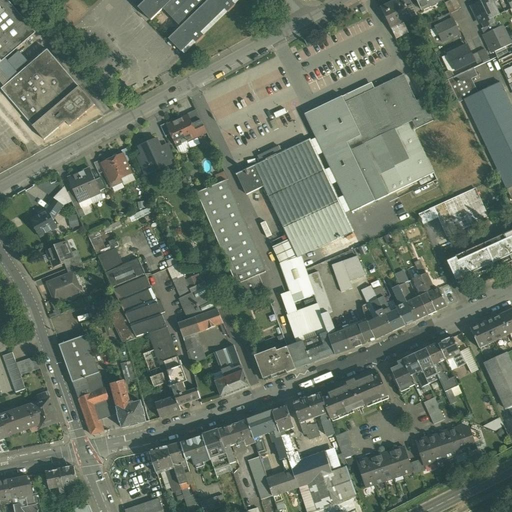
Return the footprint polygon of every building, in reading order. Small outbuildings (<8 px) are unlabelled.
[(7,0),(0,0),(0,62),(1,62),(5,59),(35,33),(7,0)] [(146,0),(138,8),(151,20),(163,9),(181,27),(169,39),(181,52),(193,40),(196,43),(204,36),(201,33),(225,10),(228,13),(235,5),(232,2),(234,0),(146,0)] [(402,0),(395,0),(380,7),(388,24),(401,18),(403,22),(411,18),(406,8),(402,0)] [(412,5),(409,0),(402,0),(406,8),(412,5)] [(416,0),(418,3),(421,10),(441,0),(416,0)] [(456,0),(451,0),(445,3),(450,13),(460,8),(456,0)] [(488,0),(484,0),(471,6),(479,23),(481,23),(492,17),(498,14),(493,3),(490,4),(488,0)] [(450,14),(438,20),(440,25),(453,19),(450,14)] [(492,17),(481,23),(484,28),(495,23),(492,17)] [(440,25),(435,28),(442,42),(460,33),(453,19),(440,25)] [(403,22),(390,28),(395,39),(409,33),(403,22)] [(484,28),(481,29),(484,35),(497,28),(495,23),(484,28)] [(484,35),(483,35),(491,53),(511,44),(503,26),(497,28),(484,35)] [(466,46),(447,55),(454,70),(475,61),(472,55),(470,50),(469,51),(466,46)] [(79,87),(47,49),(18,74),(14,77),(0,89),(33,126),(79,87)] [(483,50),(478,53),(483,63),(483,64),(488,61),(483,50)] [(19,51),(7,61),(5,59),(1,62),(14,77),(18,74),(15,71),(27,61),(19,51)] [(478,53),(472,55),(475,61),(477,66),(483,63),(478,53)] [(477,76),(473,69),(467,71),(471,79),(477,76)] [(471,79),(467,71),(463,74),(463,73),(453,78),(453,77),(448,80),(459,103),(464,100),(464,99),(478,93),(471,79)] [(305,114),(352,212),(433,173),(413,131),(435,121),(424,98),(416,102),(404,75),(345,103),(342,97),(305,114)] [(478,93),(464,99),(464,100),(485,145),(511,132),(511,108),(500,82),(478,93)] [(79,87),(33,126),(44,140),(66,122),(70,126),(94,105),(79,87)] [(196,110),(187,114),(188,116),(188,115),(193,125),(201,121),(196,110)] [(188,116),(177,120),(187,142),(198,137),(193,125),(188,115),(188,116)] [(166,125),(171,135),(176,147),(187,142),(177,120),(166,125)] [(201,121),(193,125),(198,137),(207,133),(201,121)] [(166,124),(160,126),(165,137),(171,135),(166,125),(166,124)] [(511,187),(511,132),(485,145),(507,190),(511,187)] [(161,148),(157,139),(139,147),(142,155),(137,157),(143,170),(151,166),(153,173),(171,164),(169,161),(164,150),(162,151),(161,148)] [(282,153),(279,147),(258,156),(261,163),(237,175),(247,195),(264,187),(298,258),(301,256),(353,232),(309,140),(282,153)] [(168,145),(161,148),(162,151),(164,150),(169,161),(174,158),(168,145)] [(126,148),(121,151),(122,154),(126,162),(131,159),(126,148)] [(122,154),(111,158),(121,179),(131,174),(126,162),(122,154)] [(111,158),(100,163),(104,171),(111,188),(122,183),(121,179),(111,158)] [(99,161),(94,163),(99,174),(104,171),(100,163),(99,161)] [(95,180),(89,168),(78,173),(90,198),(100,193),(95,180)] [(78,173),(68,178),(73,190),(78,201),(81,208),(92,204),(90,198),(78,173)] [(105,189),(100,178),(95,180),(100,191),(105,189)] [(266,272),(226,181),(197,193),(236,285),(259,275),(266,272)] [(474,189),(435,207),(439,217),(448,236),(487,218),(474,189)] [(78,201),(73,190),(67,193),(72,203),(78,201)] [(63,206),(53,199),(49,205),(51,206),(47,212),(30,221),(40,237),(49,232),(48,229),(55,225),(52,218),(54,217),(58,211),(59,212),(63,206)] [(78,201),(72,203),(76,211),(81,208),(78,201)] [(434,207),(429,209),(434,220),(439,217),(435,207),(434,207)] [(434,220),(429,209),(424,212),(428,222),(434,220)] [(424,212),(419,214),(423,225),(428,222),(424,212)] [(70,227),(79,226),(78,215),(69,216),(70,227)] [(511,230),(484,244),(495,268),(511,260),(511,261),(511,230)] [(107,252),(97,231),(87,236),(97,257),(98,256),(107,252)] [(66,241),(54,246),(55,248),(47,251),(48,253),(49,252),(53,260),(51,261),(54,268),(66,263),(65,261),(68,260),(73,258),(71,253),(66,241)] [(484,244),(447,261),(458,285),(474,277),(475,279),(479,277),(480,276),(479,275),(495,268),(484,244)] [(157,301),(138,259),(122,265),(115,249),(107,252),(98,256),(123,310),(137,339),(148,334),(167,328),(161,314),(165,313),(160,300),(157,301)] [(311,269),(330,261),(330,263),(344,257),(345,260),(357,255),(354,249),(311,268),(311,269)] [(77,251),(71,253),(73,258),(68,260),(71,267),(77,265),(82,263),(77,251)] [(301,256),(298,258),(280,264),(291,297),(282,300),(288,315),(287,315),(297,344),(328,332),(322,315),(308,276),(301,256)] [(344,262),(351,281),(364,276),(357,257),(344,262)] [(351,281),(344,262),(332,266),(341,289),(352,284),(351,281)] [(439,276),(434,264),(428,266),(433,277),(434,279),(439,276)] [(71,267),(66,269),(69,275),(73,273),(80,270),(77,265),(71,267)] [(433,277),(429,269),(425,271),(429,280),(433,277)] [(421,276),(436,312),(447,307),(438,289),(434,291),(433,288),(432,288),(429,280),(425,271),(423,272),(424,275),(421,276)] [(332,312),(318,272),(308,276),(322,315),(329,313),(332,312)] [(69,275),(47,283),(55,302),(81,292),(73,273),(69,275)] [(198,274),(185,280),(189,289),(202,283),(198,274)] [(183,275),(172,280),(181,298),(191,294),(189,289),(185,280),(183,275)] [(259,275),(236,285),(242,298),(264,288),(259,275)] [(436,312),(421,276),(414,279),(416,282),(421,294),(423,293),(424,295),(417,298),(426,316),(436,312)] [(377,281),(371,284),(379,298),(385,295),(377,281)] [(202,283),(189,289),(191,294),(201,316),(217,310),(205,282),(202,283)] [(404,284),(399,286),(403,295),(409,292),(406,287),(405,284),(404,284)] [(415,321),(403,295),(399,286),(395,288),(394,285),(392,287),(401,306),(396,308),(397,310),(405,326),(415,321)] [(371,286),(362,290),(369,304),(371,303),(371,302),(377,299),(371,286)] [(403,295),(415,321),(426,316),(417,298),(411,302),(409,299),(412,298),(409,292),(403,295)] [(201,316),(191,294),(181,298),(179,299),(188,320),(188,321),(201,316)] [(383,297),(377,299),(380,305),(386,303),(384,299),(383,297)] [(364,315),(366,320),(358,323),(359,326),(365,342),(375,338),(375,340),(393,332),(385,316),(380,305),(377,299),(371,302),(371,303),(376,314),(380,318),(374,321),(367,304),(362,306),(364,315)] [(386,303),(380,305),(383,312),(389,310),(386,303)] [(511,309),(500,315),(510,335),(511,333),(511,309)] [(137,339),(123,310),(109,315),(122,343),(126,342),(137,339)] [(201,316),(188,321),(188,320),(178,324),(183,337),(196,332),(220,324),(223,323),(217,310),(201,316)] [(338,312),(345,331),(351,349),(366,344),(365,342),(359,326),(350,330),(349,327),(350,326),(351,325),(345,310),(338,312)] [(397,310),(385,316),(393,332),(405,326),(397,310)] [(345,331),(334,335),(334,332),(335,331),(329,313),(322,315),(328,332),(336,355),(351,349),(345,331)] [(510,335),(500,315),(470,329),(479,349),(510,335)] [(108,319),(97,323),(99,328),(110,324),(108,319)] [(167,328),(148,334),(154,350),(155,350),(163,373),(166,383),(170,381),(171,381),(167,371),(181,366),(167,328)] [(196,332),(183,337),(187,351),(201,347),(196,332)] [(297,344),(288,348),(296,370),(336,355),(328,332),(297,344)] [(86,336),(59,345),(73,383),(86,378),(99,373),(86,336)] [(466,364),(453,337),(438,344),(446,360),(453,357),(458,368),(466,364)] [(426,349),(440,379),(439,380),(441,384),(449,381),(442,366),(440,367),(438,364),(446,360),(438,344),(426,349)] [(233,346),(214,354),(219,364),(218,366),(219,370),(221,371),(223,376),(214,379),(222,398),(231,395),(249,387),(233,346)] [(201,347),(187,351),(187,352),(190,363),(205,358),(201,347)] [(287,347),(256,359),(264,381),(287,373),(296,370),(288,348),(287,347)] [(440,379),(426,349),(415,354),(429,385),(439,380),(440,379)] [(154,350),(143,354),(152,377),(163,373),(155,350),(154,350)] [(13,353),(3,356),(4,361),(14,358),(13,353)] [(511,406),(511,365),(506,353),(485,363),(492,378),(493,378),(498,390),(497,391),(506,410),(511,406)] [(429,385),(415,354),(403,360),(410,376),(418,373),(419,375),(418,376),(417,377),(422,387),(429,385)] [(36,356),(17,363),(21,375),(40,369),(36,356)] [(14,358),(4,361),(6,367),(16,363),(14,358)] [(403,360),(398,363),(399,366),(392,369),(395,376),(394,376),(398,385),(399,385),(402,391),(414,385),(410,376),(403,360)] [(16,363),(6,367),(8,372),(18,368),(16,363)] [(181,366),(167,371),(171,381),(170,381),(175,397),(179,406),(201,399),(198,389),(187,393),(183,383),(187,381),(181,366)] [(18,368),(8,372),(10,377),(20,373),(18,368)] [(20,373),(10,377),(12,382),(22,379),(20,373)] [(152,377),(150,378),(154,387),(159,385),(166,383),(163,373),(152,377)] [(349,388),(323,398),(330,420),(388,396),(380,375),(356,384),(354,380),(347,383),(349,388)] [(101,378),(90,382),(89,379),(86,379),(86,378),(73,383),(91,435),(104,432),(95,406),(109,401),(105,387),(104,387),(101,378)] [(449,381),(441,384),(445,393),(451,390),(458,386),(454,378),(449,381)] [(22,379),(12,382),(14,387),(24,384),(22,379)] [(166,383),(159,385),(162,391),(165,390),(165,393),(168,392),(170,399),(175,397),(170,381),(166,383)] [(140,401),(129,403),(123,382),(112,384),(118,408),(117,408),(119,414),(118,414),(120,422),(121,422),(123,428),(130,427),(139,425),(139,424),(146,423),(144,417),(145,416),(143,408),(142,408),(141,402),(140,402),(140,401)] [(24,384),(14,387),(15,393),(25,389),(24,384)] [(451,390),(445,393),(451,405),(457,402),(451,390)] [(314,418),(322,415),(322,420),(328,437),(329,436),(335,434),(330,420),(323,398),(321,394),(308,399),(314,418)] [(170,399),(156,404),(160,418),(181,411),(179,406),(175,397),(170,399)] [(51,398),(31,405),(39,426),(40,429),(59,422),(51,398)] [(435,398),(424,403),(426,409),(437,404),(435,398)] [(309,432),(305,421),(314,418),(308,399),(293,404),(301,426),(304,435),(307,434),(309,433),(309,432)] [(437,404),(426,409),(429,414),(440,409),(437,404)] [(31,405),(0,416),(0,421),(5,438),(39,426),(31,405)] [(273,411),(287,453),(291,466),(300,463),(297,452),(294,453),(289,436),(285,435),(284,432),(294,428),(287,406),(273,411)] [(440,409),(429,414),(431,419),(442,414),(440,409)] [(273,411),(262,415),(270,433),(274,432),(276,438),(274,439),(280,456),(287,453),(273,411)] [(442,414),(431,419),(434,425),(445,420),(442,414)] [(267,450),(262,436),(270,433),(262,415),(247,420),(258,453),(267,450)] [(501,418),(489,424),(493,432),(505,426),(501,418)] [(236,462),(230,446),(236,444),(237,446),(239,446),(238,443),(245,441),(239,424),(219,430),(227,454),(230,464),(236,462)] [(480,433),(463,427),(457,428),(465,452),(477,448),(475,442),(482,440),(480,433)] [(465,452),(457,428),(447,432),(455,456),(465,452)] [(318,429),(309,432),(309,433),(307,434),(308,438),(311,439),(320,436),(318,429)] [(219,430),(203,436),(211,460),(227,454),(219,430)] [(347,432),(335,436),(337,442),(349,438),(347,432)] [(455,456),(447,432),(437,435),(445,459),(455,456)] [(335,434),(329,436),(331,441),(333,442),(332,447),(334,453),(340,450),(339,448),(337,442),(335,436),(335,434)] [(437,435),(426,439),(434,463),(445,459),(437,435)] [(203,436),(181,443),(187,461),(193,459),(194,462),(201,460),(202,464),(211,460),(203,436)] [(349,438),(337,442),(339,448),(351,444),(349,438)] [(426,439),(416,442),(421,460),(424,466),(434,463),(426,439)] [(179,466),(179,463),(187,461),(181,443),(167,447),(180,485),(188,483),(185,475),(182,466),(181,466),(179,466)] [(351,444),(339,448),(340,450),(341,453),(353,450),(351,444)] [(180,485),(167,447),(149,451),(157,474),(167,471),(174,493),(180,491),(182,490),(180,485)] [(410,463),(405,447),(395,451),(403,475),(413,472),(410,463)] [(353,450),(341,453),(343,459),(355,455),(353,450)] [(395,451),(386,454),(394,478),(403,475),(395,451)] [(325,454),(300,463),(307,484),(315,482),(332,476),(333,476),(325,454)] [(386,454),(376,457),(385,482),(394,478),(386,454)] [(260,457),(248,461),(252,472),(264,468),(260,457)] [(385,482),(376,457),(367,460),(375,485),(385,482)] [(367,460),(357,463),(366,488),(375,485),(367,460)] [(424,466),(421,460),(416,461),(420,473),(425,471),(424,466)] [(416,461),(410,463),(413,472),(414,475),(420,473),(416,461)] [(300,463),(291,466),(299,487),(307,484),(300,463)] [(74,467),(60,470),(64,486),(66,494),(75,492),(73,484),(77,483),(78,483),(74,467)] [(264,468),(252,472),(261,500),(273,496),(268,481),(264,468)] [(60,470),(46,473),(49,489),(59,487),(64,486),(60,470)] [(333,476),(332,476),(315,482),(324,508),(356,497),(347,470),(333,476)] [(288,474),(268,481),(273,496),(277,495),(293,489),(288,474)] [(11,499),(31,495),(27,476),(7,481),(11,499)] [(7,481),(0,482),(0,505),(0,506),(6,504),(5,500),(11,499),(7,481)] [(188,483),(180,485),(182,490),(185,499),(190,497),(186,487),(189,486),(188,483)] [(180,491),(176,493),(179,501),(185,499),(182,490),(180,491)] [(31,495),(11,499),(13,511),(36,511),(36,507),(33,503),(37,503),(35,494),(31,495)] [(223,495),(200,503),(203,511),(208,511),(226,506),(223,495)] [(190,497),(185,499),(188,508),(196,505),(193,497),(190,497)] [(163,511),(159,499),(125,510),(125,511),(163,511)]
